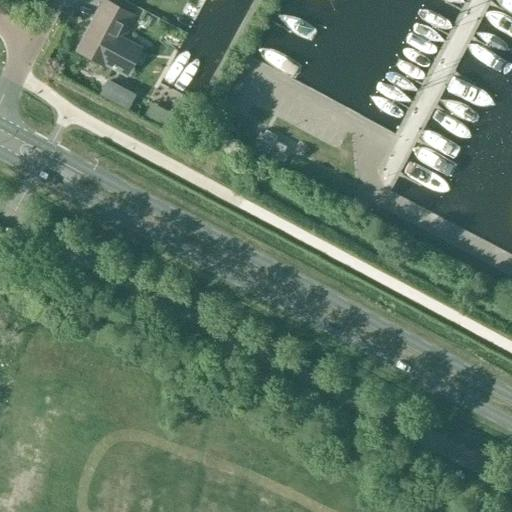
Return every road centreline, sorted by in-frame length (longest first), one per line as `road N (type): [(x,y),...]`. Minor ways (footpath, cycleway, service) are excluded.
road 1 (primary): [(511,397),(0,124)]
road 2 (unclassified): [(511,482),(0,210)]
road 3 (primary): [(0,153),(511,424)]
